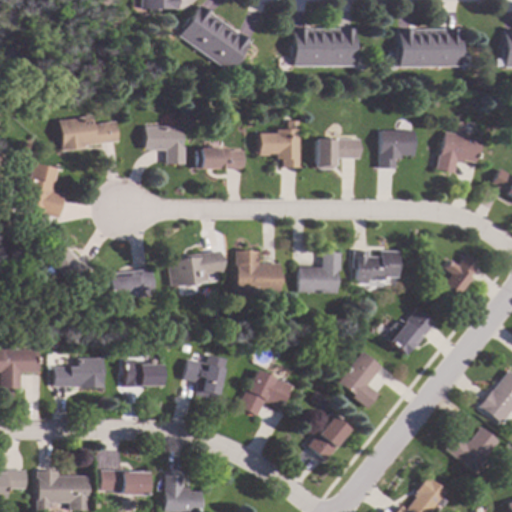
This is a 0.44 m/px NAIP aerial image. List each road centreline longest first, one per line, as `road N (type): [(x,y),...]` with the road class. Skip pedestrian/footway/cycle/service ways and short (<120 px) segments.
road 1 (residential): [(511,260),(473,234),(421,216),(120,213)]
road 2 (residential): [(0,430),(200,440),(246,464),(301,511)]
road 3 (residential): [(330,511),(421,409),(511,281)]
